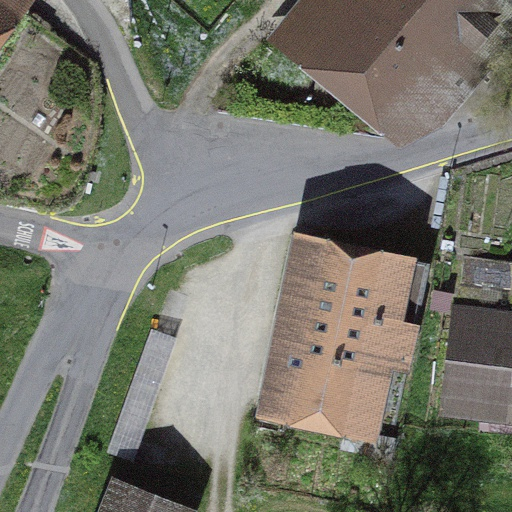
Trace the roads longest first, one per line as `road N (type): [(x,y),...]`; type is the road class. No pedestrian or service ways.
road 1 (unclassified): [(176,210),(511,121)]
road 2 (unclassified): [(109,271),(37,511)]
road 3 (residential): [(80,0),(128,85),(176,210)]
road 4 (unclassified): [(0,443),(59,330),(109,271)]
road 5 (residential): [(133,239),(0,220)]
